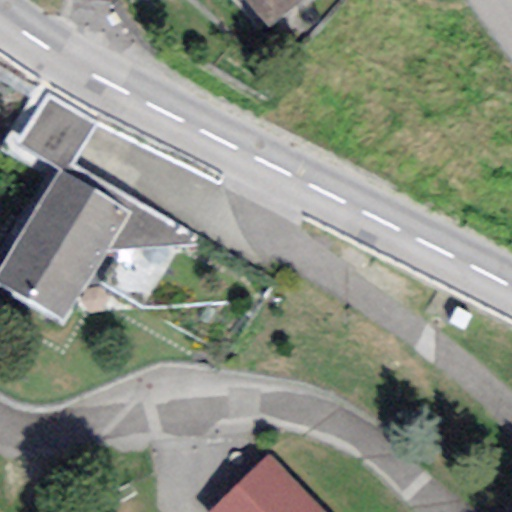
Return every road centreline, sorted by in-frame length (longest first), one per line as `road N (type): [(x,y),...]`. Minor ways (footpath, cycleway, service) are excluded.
road 1 (unclassified): [(437,511),(393,462),(346,429),(279,407),(188,405),(69,430),(0,422)]
road 2 (unclassified): [(259,158),(263,215),(287,251),(445,355),(511,418)]
road 3 (tertiary): [(259,158),(98,84),(0,18)]
road 4 (tertiary): [(511,290),(259,158)]
